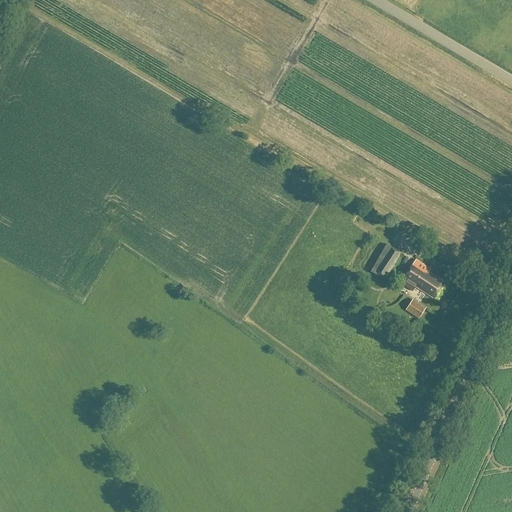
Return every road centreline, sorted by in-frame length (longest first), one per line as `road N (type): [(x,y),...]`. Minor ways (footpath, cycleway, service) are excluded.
road 1 (tertiary): [(407,511),(511,273)]
road 2 (unclassified): [(511,82),(369,0)]
